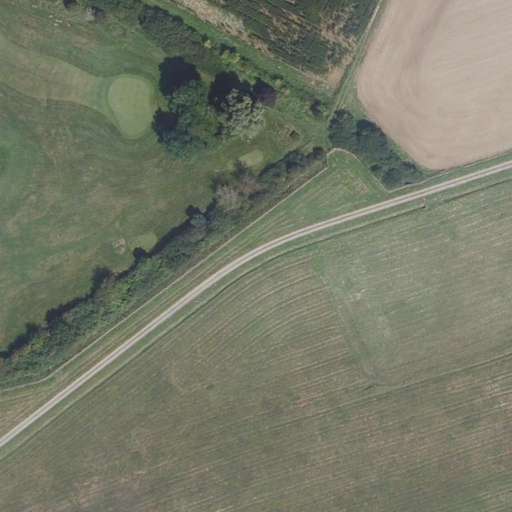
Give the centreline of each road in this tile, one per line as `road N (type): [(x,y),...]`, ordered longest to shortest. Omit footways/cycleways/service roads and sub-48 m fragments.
road 1 (track): [(511,164),(246,259),(0,445)]
road 2 (track): [(383,0),(323,137)]
